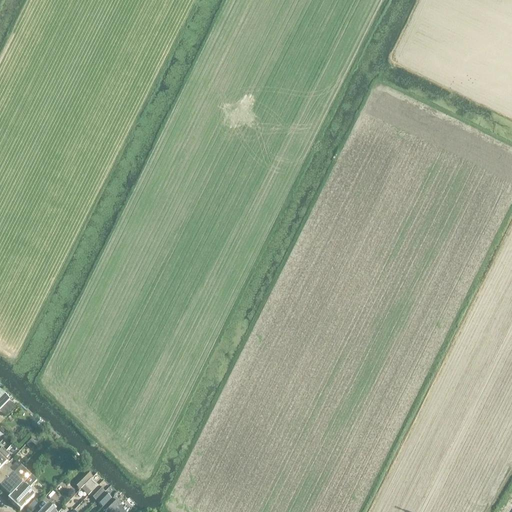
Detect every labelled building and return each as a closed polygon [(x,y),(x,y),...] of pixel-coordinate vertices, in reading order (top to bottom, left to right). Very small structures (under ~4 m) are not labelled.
[(0,411),(10,401),(0,392),(0,411)] [(10,401),(0,411),(0,412),(5,417),(15,406),(10,401)] [(30,441),(36,447),(39,444),(33,437),(30,441)] [(5,451),(0,456),(0,472),(8,464),(4,460),(9,455),(5,451)] [(17,462),(13,468),(8,464),(5,467),(0,472),(0,488),(21,466),(17,462)] [(25,471),(26,470),(21,466),(0,488),(10,498),(23,485),(30,476),(25,471)] [(79,490),(92,478),(85,471),(76,480),(77,481),(73,484),(79,490)] [(19,511),(22,508),(33,496),(26,489),(29,487),(28,487),(35,480),(30,476),(23,485),(10,498),(8,500),(19,511)] [(88,497),(89,495),(93,491),(92,491),(98,485),(91,479),(80,490),(88,497)] [(93,491),(89,495),(96,501),(99,498),(105,492),(98,485),(92,491),(93,491)] [(112,500),(105,492),(99,498),(100,498),(96,501),(103,508),(112,500)] [(103,509),(105,511),(112,511),(118,506),(121,504),(114,497),(112,500),(103,508),(103,509)]
